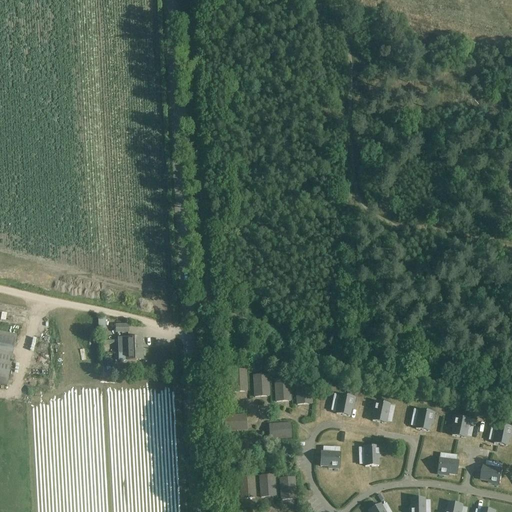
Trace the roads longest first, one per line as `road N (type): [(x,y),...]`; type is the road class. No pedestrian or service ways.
road 1 (unclassified): [(188,333),(169,0)]
road 2 (track): [(187,309),(511,378)]
road 3 (track): [(190,0),(206,313)]
road 4 (unclassified): [(188,333),(0,288)]
road 5 (unclassified): [(199,511),(188,333)]
